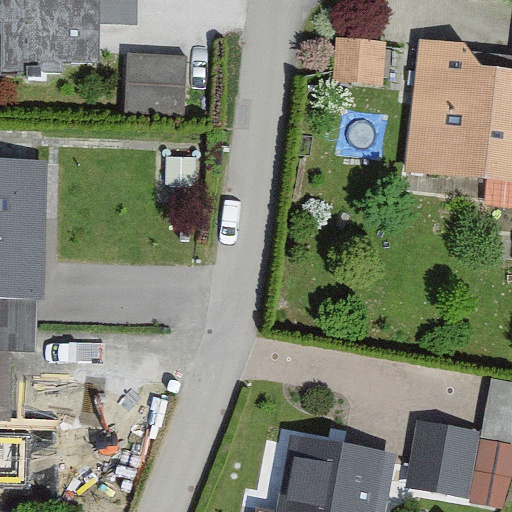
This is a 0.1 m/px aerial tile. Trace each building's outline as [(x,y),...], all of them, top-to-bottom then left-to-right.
[(0,0),(0,29),(8,30),(10,72),(71,70),(71,64),(102,63),(101,30),(136,28),(134,0),(0,0)] [(378,88),(380,41),(337,39),(335,86),(378,88)] [(511,54),(474,52),(469,45),(418,41),(406,173),(511,182),(511,54)] [(188,94),(189,50),(130,48),(129,92),(188,94)] [(26,218),(27,165),(0,164),(0,442),(12,443),(14,360),(34,360),(35,303),(45,303),(47,218),(26,218)] [(511,444),(511,387),(488,384),(480,440),(511,444)] [(467,500),(476,436),(415,428),(407,492),(467,500)] [(385,511),(393,460),(295,447),(286,511),(280,511),(256,509),(255,511),(385,511)] [(502,511),(503,511),(511,453),(482,449),(474,508),(502,511)]
